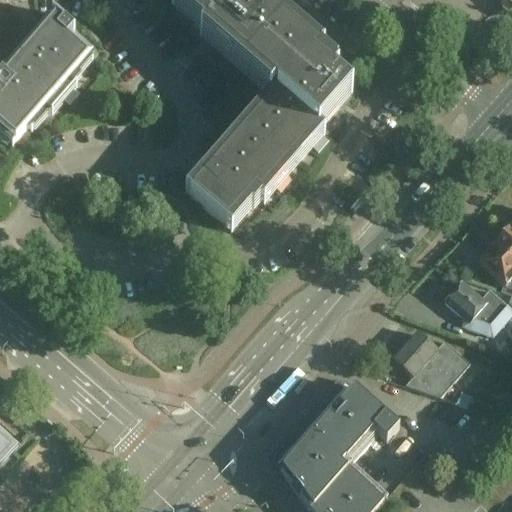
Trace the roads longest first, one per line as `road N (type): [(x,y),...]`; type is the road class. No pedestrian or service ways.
road 1 (residential): [(31,219),(53,250),(110,267),(191,249),(274,243),(307,215),(372,101),(414,49)]
road 2 (secondary): [(179,462),(493,117)]
road 3 (residential): [(99,0),(182,95),(186,141),(170,157),(92,157),(58,167),(40,182),(31,219)]
road 4 (tertiary): [(179,462),(0,305)]
